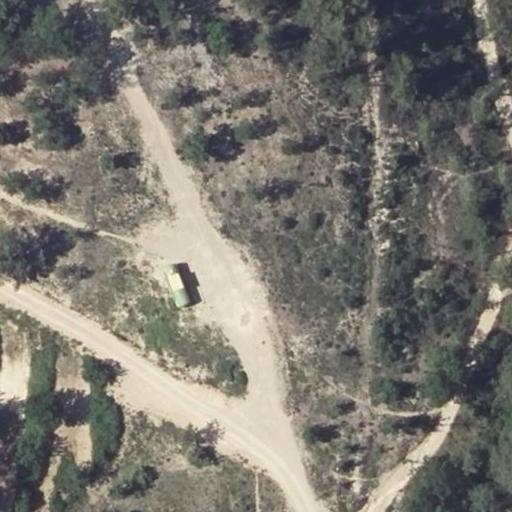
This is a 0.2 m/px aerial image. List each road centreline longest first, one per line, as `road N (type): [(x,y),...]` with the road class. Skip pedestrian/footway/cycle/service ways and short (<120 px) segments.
road 1 (unknown): [(88,0),(262,377),(260,410),(239,431)]
road 2 (track): [(0,290),(278,454),(310,511)]
road 3 (track): [(511,256),(422,460),(379,511)]
road 4 (track): [(475,0),(511,126)]
